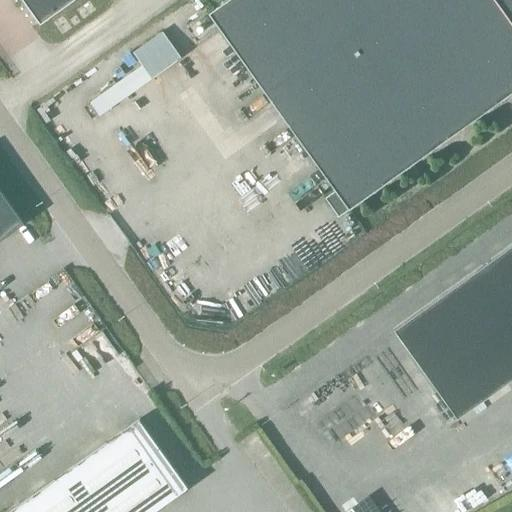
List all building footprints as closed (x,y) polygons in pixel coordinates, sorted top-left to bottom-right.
[(22,0),(40,25),(75,0),(22,0)] [(511,0),(229,0),(209,15),(335,192),(325,199),(339,219),(511,94),(511,0)] [(152,79),(181,58),(162,32),(133,53),(142,66),(90,103),(100,117),(126,98),(122,92),(147,73),(152,79)] [(0,191),(0,241),(24,225),(0,191)] [(445,429),(511,380),(511,246),(394,331),(457,419),(444,428),(445,429)] [(157,511),(189,489),(139,420),(9,511),(157,511)]
